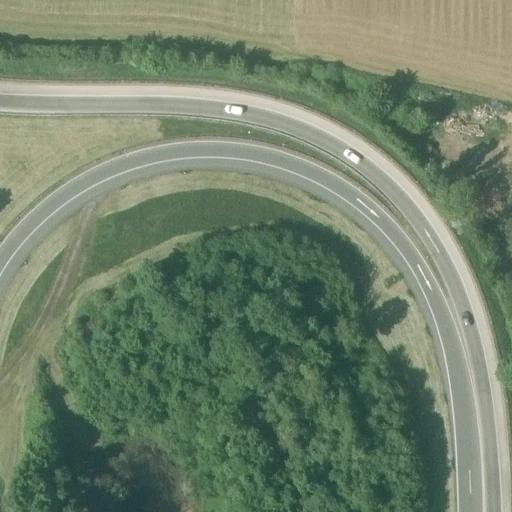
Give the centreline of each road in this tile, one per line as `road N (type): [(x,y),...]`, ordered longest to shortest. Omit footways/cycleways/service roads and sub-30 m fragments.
road 1 (motorway): [(500,511),(491,387),(478,334),(457,276),(383,175),(306,125),(253,109),(0,99)]
road 2 (motorway): [(0,260),(76,186),(161,154),(198,149),(270,157),(339,187),(397,236),(440,309),(462,388),(470,511)]
